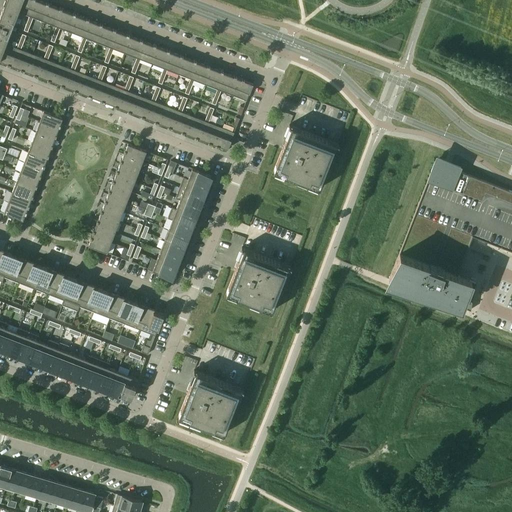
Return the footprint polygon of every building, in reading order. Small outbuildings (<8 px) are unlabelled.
[(0,56),(5,43),(10,31),(14,33),(17,26),(13,24),(17,12),(21,0),(6,0),(9,1),(8,6),(4,4),(0,15),(0,21),(3,23),(2,24),(0,23),(0,56)] [(37,0),(21,0),(17,12),(31,17),(37,0)] [(37,0),(31,17),(44,22),(51,5),(37,0)] [(51,5),(44,22),(58,27),(64,10),(51,5)] [(64,10),(58,27),(71,32),(78,16),(64,10)] [(78,16),(71,32),(85,38),(91,21),(78,16)] [(91,21),(85,38),(98,43),(105,26),(91,21)] [(105,26),(98,43),(111,48),(118,31),(105,26)] [(118,31),(111,48),(125,53),(131,37),(118,31)] [(131,37),(125,53),(138,59),(145,42),(131,37)] [(145,42),(138,59),(152,64),(158,47),(145,42)] [(5,43),(0,56),(0,60),(12,65),(19,48),(5,43)] [(158,47),(152,64),(165,69),(172,52),(158,47)] [(26,70),(32,54),(19,48),(12,65),(26,70)] [(172,52),(165,69),(179,74),(185,57),(172,52)] [(39,76),(45,59),(32,54),(26,70),(39,76)] [(185,57),(179,74),(192,79),(199,63),(185,57)] [(52,81),(59,64),(45,59),(39,76),(52,81)] [(199,63),(192,79),(205,85),(212,68),(199,63)] [(66,86),(72,69),(59,64),(52,81),(66,86)] [(212,68),(205,85),(219,90),(225,73),(212,68)] [(79,91),(86,75),(72,69),(66,86),(79,91)] [(225,73),(219,90),(232,95),(239,78),(225,73)] [(93,97),(99,80),(86,75),(79,91),(93,97)] [(239,78),(232,95),(246,100),(253,84),(239,78)] [(106,102),(113,85),(99,80),(93,97),(106,102)] [(119,107),(126,90),(113,85),(106,102),(119,107)] [(133,112),(139,95),(126,90),(119,107),(133,112)] [(146,117),(153,101),(139,95),(133,112),(146,117)] [(160,123),(166,106),(153,101),(146,117),(160,123)] [(173,128),(180,111),(166,106),(160,123),(173,128)] [(43,111),(39,121),(58,128),(62,118),(43,111)] [(187,133),(193,116),(180,111),(173,128),(187,133)] [(200,138),(207,121),(193,116),(187,133),(200,138)] [(39,121),(35,131),(54,139),(58,128),(39,121)] [(213,143),(220,127),(207,121),(200,138),(213,143)] [(274,168),(273,171),(275,171),(276,169),(285,173),(284,175),(297,180),(298,178),(308,181),(307,184),(308,184),(309,182),(319,186),(318,188),(319,189),(320,186),(321,186),(323,182),(322,182),(323,179),(337,143),(291,125),(276,164),(275,163),(274,168)] [(213,143),(227,149),(234,132),(220,127),(213,143)] [(35,131),(32,141),(50,149),(54,139),(35,131)] [(32,141),(28,151),(46,159),(50,149),(32,141)] [(123,154),(142,161),(146,151),(128,143),(123,154)] [(28,151),(24,161),(42,169),(46,159),(28,151)] [(120,164),(138,171),(142,161),(123,154),(120,164)] [(435,161),(389,278),(414,288),(414,286),(425,290),(424,292),(470,310),(475,282),(457,274),(472,235),(511,250),(511,190),(458,170),(460,166),(436,156),(435,161)] [(24,161),(20,172),(38,179),(42,169),(24,161)] [(116,174),(134,181),(138,171),(120,164),(116,174)] [(192,168),(188,178),(188,179),(206,186),(211,176),(192,168)] [(20,172),(16,182),(35,189),(38,179),(20,172)] [(112,184),(130,191),(134,181),(116,174),(112,184)] [(183,177),(179,187),(203,196),(206,186),(188,179),(188,178),(183,177)] [(16,182),(12,192),(31,199),(35,189),(16,182)] [(108,194),(126,201),(130,191),(112,184),(108,194)] [(175,198),(180,199),(199,206),(203,196),(179,187),(175,198)] [(12,192),(8,202),(27,209),(31,199),(12,192)] [(104,204),(123,211),(126,201),(108,194),(104,204)] [(180,199),(176,209),(195,216),(199,206),(180,199)] [(4,212),(23,220),(27,209),(8,202),(4,212)] [(100,214),(119,222),(123,211),(104,204),(100,214)] [(167,218),(172,220),(172,219),(191,226),(195,216),(176,209),(172,207),(167,218)] [(96,224),(115,232),(119,222),(100,214),(96,224)] [(172,219),(172,220),(168,229),(187,236),(191,226),(172,219)] [(92,234),(111,242),(115,232),(96,224),(92,234)] [(168,229),(164,239),(183,247),(187,236),(168,229)] [(88,245),(107,252),(111,242),(92,234),(88,245)] [(164,239),(160,249),(179,257),(183,247),(164,239)] [(227,290),(226,293),(227,294),(228,291),(238,295),(237,298),(249,302),(250,300),(260,304),(259,306),(260,307),(261,304),(271,308),(270,311),(272,311),(273,308),(275,304),(274,304),(289,265),(243,247),(228,286),(226,290),(227,290)] [(0,280),(2,281),(4,277),(3,276),(12,255),(5,252),(5,251),(0,248),(0,280)] [(160,249),(156,259),(175,267),(179,257),(160,249)] [(3,276),(4,277),(18,282),(27,259),(19,256),(19,258),(12,255),(3,276)] [(152,270),(171,277),(175,267),(156,259),(152,258),(148,268),(152,270)] [(18,282),(34,288),(42,267),(35,264),(36,263),(27,259),(18,282)] [(34,288),(49,294),(58,271),(49,268),(49,269),(42,267),(34,288)] [(49,294),(63,300),(64,300),(72,278),(65,276),(66,274),(58,271),(49,294)] [(77,311),(79,306),(88,283),(80,280),(79,281),(72,278),(64,300),(63,300),(62,304),(77,311)] [(79,306),(94,312),(102,290),(96,288),(96,286),(88,283),(79,306)] [(94,312),(109,318),(118,295),(110,291),(109,293),(102,290),(94,312)] [(109,318),(124,323),(133,302),(126,299),(126,298),(118,295),(109,318)] [(124,323),(139,329),(148,306),(140,303),(139,305),(133,302),(124,323)] [(139,329),(155,335),(163,314),(156,311),(156,310),(148,306),(139,329)] [(0,345),(7,328),(8,323),(0,320),(0,345)] [(19,355),(29,331),(18,327),(16,332),(17,332),(9,351),(19,355)] [(0,345),(0,346),(9,351),(17,332),(16,332),(7,328),(0,345)] [(37,340),(39,335),(29,331),(19,355),(30,358),(37,340)] [(50,366),(57,348),(59,343),(48,339),(46,344),(47,344),(40,362),(50,366)] [(40,362),(47,344),(46,344),(37,340),(30,358),(40,362)] [(141,351),(148,354),(150,347),(143,344),(141,351)] [(60,370),(67,352),(57,348),(50,366),(60,370)] [(70,374),(77,355),(67,352),(60,370),(70,374)] [(87,359),(77,355),(70,374),(80,378),(87,359)] [(90,382),(99,359),(88,355),(87,359),(80,378),(90,382)] [(107,367),(108,367),(109,363),(99,359),(90,382),(100,386),(107,367)] [(100,386),(110,390),(117,371),(108,367),(107,367),(100,386)] [(179,413),(178,416),(179,417),(180,414),(190,418),(189,420),(201,425),(202,423),(212,427),(211,429),(213,430),(214,427),(223,431),(222,433),(224,434),(225,431),(226,431),(227,427),(226,427),(241,388),(196,370),(181,409),(180,409),(178,413),(179,413)] [(110,390),(120,394),(127,375),(117,371),(110,390)] [(120,394),(131,398),(138,379),(127,375),(120,394)] [(0,465),(0,466),(0,484),(5,486),(11,468),(10,467),(9,468),(2,465),(0,465)] [(5,486),(16,489),(21,471),(11,468),(5,486)] [(21,471),(16,489),(26,492),(32,474),(31,474),(21,471)] [(32,474),(26,492),(37,495),(42,478),(41,477),(40,477),(33,475),(31,474),(32,474)] [(42,478),(37,495),(47,499),(52,481),(52,480),(51,480),(44,478),(42,477),(42,478)] [(52,481),(47,499),(57,502),(63,484),(52,481)] [(63,484),(57,502),(68,505),(73,487),(63,484)] [(73,487),(68,505),(78,508),(83,490),(73,487)] [(83,490),(78,508),(89,511),(94,493),(83,490)] [(138,511),(142,501),(117,494),(113,505),(137,511),(138,511)]
